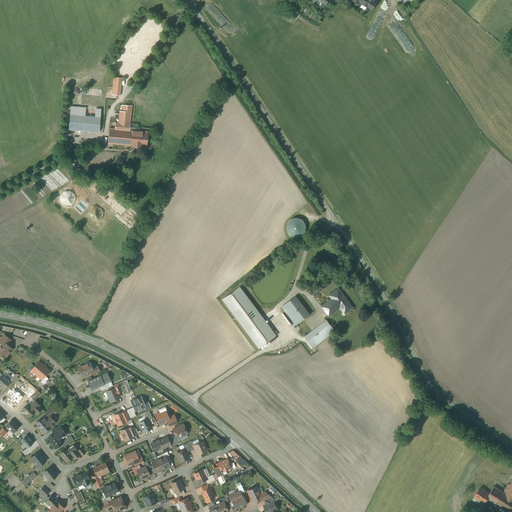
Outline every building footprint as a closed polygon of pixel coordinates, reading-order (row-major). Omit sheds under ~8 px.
[(362,0),(360,3),(374,11),(379,1),(376,0),(362,0)] [(122,79),(114,78),(112,94),(120,95),(122,79)] [(133,136),(133,130),(129,130),(131,106),(123,106),(123,112),(120,112),(119,123),(115,123),(115,129),(113,129),(113,126),(109,125),(108,143),(136,146),(137,136),(133,136)] [(101,109),(71,107),(69,130),(98,132),(101,109)] [(137,136),(136,146),(147,147),(149,132),(133,130),(133,136),(137,136)] [(298,216),(293,216),(289,218),(286,221),(285,223),(284,227),(285,231),(287,234),(290,237),(294,239),(297,239),(301,238),(303,236),(306,233),(307,231),(307,227),(306,222),(304,219),(302,218),(298,216)] [(320,285),(323,289),(329,285),(325,280),(320,285)] [(240,288),(223,300),(259,348),(276,335),(240,288)] [(333,299),(322,307),(329,316),(340,307),(345,313),(352,307),(339,290),(330,296),(333,299)] [(310,315),(296,297),(281,308),(295,326),(310,315)] [(326,321),(305,337),(313,348),(328,336),(335,331),(326,321)] [(4,335),(0,340),(0,341),(2,344),(4,342),(7,344),(11,340),(4,335)] [(2,344),(0,346),(0,354),(5,358),(12,349),(7,344),(4,342),(2,344)] [(35,366),(31,370),(33,371),(33,372),(35,374),(36,374),(37,375),(45,365),(43,364),(41,364),(39,362),(39,361),(35,366)] [(88,362),(85,363),(84,365),(79,367),(83,376),(90,372),(93,371),(93,369),(89,363),(88,362)] [(45,365),(37,375),(37,376),(39,378),(40,378),(42,379),(45,376),(49,371),(49,370),(47,369),(46,367),(45,365)] [(98,367),(93,369),(93,371),(90,372),(92,375),(100,372),(98,367)] [(88,381),(91,390),(99,386),(107,383),(110,381),(107,373),(88,381)] [(11,381),(2,374),(0,376),(0,382),(2,385),(0,386),(4,389),(11,381)] [(119,383),(122,391),(124,394),(131,391),(126,379),(119,383)] [(101,391),(109,387),(107,383),(99,386),(101,391)] [(119,383),(114,385),(115,388),(118,393),(122,391),(119,383)] [(115,388),(106,392),(110,401),(120,397),(118,393),(115,388)] [(14,392),(9,398),(17,405),(22,398),(14,392)] [(141,397),(135,399),(136,400),(131,402),(133,406),(135,411),(138,410),(139,410),(140,410),(141,410),(142,409),(142,408),(145,407),(144,404),(146,403),(144,398),(142,399),(141,397)] [(32,408),(28,404),(22,409),(29,416),(34,411),(35,410),(32,408)] [(41,409),(36,404),(32,408),(35,410),(34,411),(37,413),(41,409)] [(51,408),(44,413),(48,417),(54,412),(51,408)] [(149,410),(144,412),(147,419),(148,419),(148,420),(152,418),(149,410)] [(127,411),(123,413),(126,421),(131,419),(127,411)] [(165,411),(160,413),(159,412),(157,413),(157,414),(156,415),(158,419),(158,420),(158,421),(159,421),(160,424),(168,421),(169,420),(168,418),(166,412),(165,411)] [(122,412),(114,416),(118,425),(127,421),(126,421),(123,413),(122,412)] [(174,415),(168,418),(169,420),(168,421),(170,426),(177,423),(174,415)] [(45,416),(43,418),(42,418),(36,423),(38,426),(38,427),(40,429),(42,429),(44,432),(55,422),(50,417),(48,419),(45,416)] [(147,419),(139,422),(144,432),(152,428),(148,420),(148,419),(147,419)] [(19,427),(12,420),(6,426),(13,433),(19,427)] [(181,424),(179,425),(179,426),(173,429),(176,435),(177,438),(187,433),(183,424),(181,424)] [(138,434),(134,426),(129,428),(133,436),(138,434)] [(129,427),(121,431),(125,440),(134,437),(133,436),(129,428),(129,427)] [(54,433),(48,437),(50,440),(50,441),(49,442),(52,445),(53,445),(56,448),(62,443),(60,440),(65,437),(63,434),(60,430),(62,428),(61,428),(54,433)] [(34,444),(27,435),(21,440),(28,449),(34,444)] [(177,438),(176,435),(171,437),(173,442),(175,445),(180,443),(177,438)] [(71,436),(64,440),(65,441),(67,444),(74,440),(71,436)] [(159,440),(151,444),(154,451),(162,448),(171,445),(170,444),(167,437),(159,440)] [(191,450),(187,443),(183,445),(185,449),(186,452),(191,450)] [(194,445),(195,449),(198,454),(207,451),(205,448),(206,445),(204,444),(203,443),(201,445),(200,443),(194,445)] [(68,449),(67,448),(66,449),(66,448),(60,454),(66,462),(73,457),(74,459),(77,457),(74,454),(77,451),(76,450),(77,449),(73,445),(68,449)] [(77,451),(74,454),(77,457),(78,458),(85,452),(81,448),(77,451)] [(185,449),(177,453),(178,456),(178,457),(180,462),(189,458),(186,452),(185,449)] [(39,451),(30,458),(38,467),(46,461),(39,451)] [(135,451),(125,456),(129,464),(135,461),(139,460),(138,458),(135,451)] [(139,460),(135,461),(137,465),(143,462),(141,457),(138,458),(139,460)] [(165,457),(163,458),(163,457),(158,459),(163,470),(166,469),(165,468),(170,466),(168,462),(166,457),(165,457)] [(158,459),(152,462),(156,472),(161,470),(161,471),(163,470),(158,459)] [(227,459),(223,461),(221,462),(218,464),(219,467),(221,472),(222,471),(225,470),(226,470),(230,468),(231,467),(227,459)] [(105,462),(96,466),(96,467),(94,468),(97,475),(98,475),(98,476),(109,471),(105,462)] [(145,466),(137,470),(141,480),(143,479),(146,478),(149,476),(147,470),(145,466)] [(57,475),(50,467),(43,472),(43,473),(45,474),(50,481),(57,475)] [(219,467),(214,469),(217,477),(218,477),(221,476),(223,475),(222,471),(221,472),(219,467)] [(202,470),(194,474),(198,483),(205,480),(207,479),(206,477),(209,476),(206,468),(203,470),(202,470)] [(81,473),(76,475),(72,477),(77,487),(78,487),(79,489),(85,487),(84,485),(89,483),(88,480),(89,479),(86,471),(81,473)] [(33,472),(28,477),(31,480),(36,475),(33,472)] [(209,476),(206,477),(207,479),(205,480),(207,484),(215,480),(212,474),(209,476)] [(223,481),(221,476),(218,477),(221,485),(226,483),(225,480),(223,481)] [(179,480),(171,483),(173,488),(174,488),(176,492),(183,489),(179,480)] [(506,487),(503,492),(505,493),(500,500),(503,502),(500,506),(508,511),(509,511),(511,508),(511,482),(510,485),(509,483),(506,487)] [(114,483),(102,488),(106,496),(107,496),(118,491),(114,483)] [(209,483),(202,486),(204,492),(211,490),(211,489),(209,483)] [(241,484),(237,486),(239,492),(239,491),(241,494),(245,492),(241,484)] [(49,492),(43,486),(39,491),(45,496),(49,492)] [(260,494),(257,486),(247,491),(252,501),(260,497),(261,496),(260,494)] [(503,492),(494,486),(489,494),(480,488),(475,497),(484,503),(488,498),(500,506),(503,502),(500,500),(505,493),(503,492)] [(183,489),(176,492),(174,488),(173,488),(177,497),(180,496),(185,494),(183,489)] [(204,492),(202,493),(206,502),(215,498),(211,490),(204,492)] [(80,491),(74,494),(78,503),(84,501),(80,491)] [(241,494),(239,491),(239,492),(236,493),(236,494),(230,496),(229,496),(232,502),(233,501),(236,508),(246,504),(243,497),(241,496),(241,494)] [(272,497),(266,492),(260,494),(261,496),(260,497),(262,501),(264,501),(272,497)] [(151,493),(149,493),(148,494),(147,495),(143,497),(148,507),(156,503),(152,493),(151,493)] [(54,499),(51,495),(45,501),(52,507),(54,504),(55,505),(57,502),(58,501),(54,498),(54,499)] [(177,497),(171,500),(174,504),(179,502),(182,501),(180,496),(177,497)] [(121,497),(112,501),(109,503),(111,502),(113,507),(108,510),(109,511),(118,511),(119,511),(118,510),(125,507),(121,497)] [(272,497),(264,501),(266,505),(274,501),(275,503),(276,503),(274,498),(272,497)] [(182,501),(179,502),(182,507),(181,508),(183,511),(191,508),(189,502),(189,501),(188,499),(187,498),(182,501)] [(103,502),(101,502),(104,508),(110,506),(109,503),(107,500),(103,502)] [(223,502),(216,505),(219,511),(223,511),(225,511),(226,511),(228,511),(225,504),(224,501),(223,502)] [(266,505),(264,506),(265,509),(266,511),(267,511),(266,511),(274,511),(278,509),(275,503),(274,501),(266,505)] [(59,511),(64,508),(57,502),(55,505),(54,504),(52,507),(48,511),(49,511),(59,511)]
